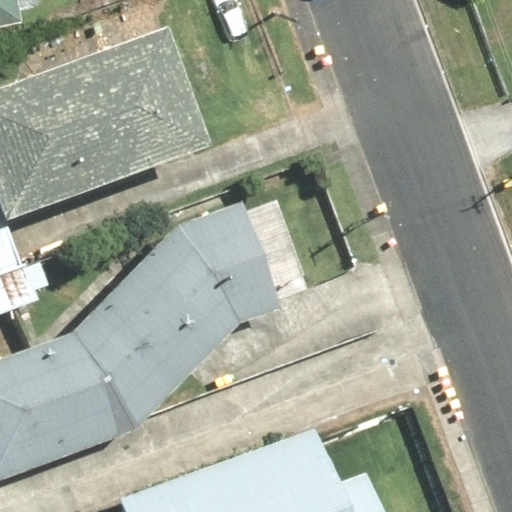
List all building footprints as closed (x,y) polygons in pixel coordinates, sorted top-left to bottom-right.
[(0,0),(0,31),(12,29),(6,0),(0,0)] [(152,42),(0,92),(0,220),(191,153),(152,42)] [(134,435),(146,424),(242,321),(266,314),(235,211),(165,231),(68,335),(0,356),(0,478),(113,442),(134,435)] [(0,317),(29,308),(17,273),(2,277),(0,269),(0,317)] [(308,436),(108,507),(109,511),(370,511),(358,477),(326,488),(308,436)]
